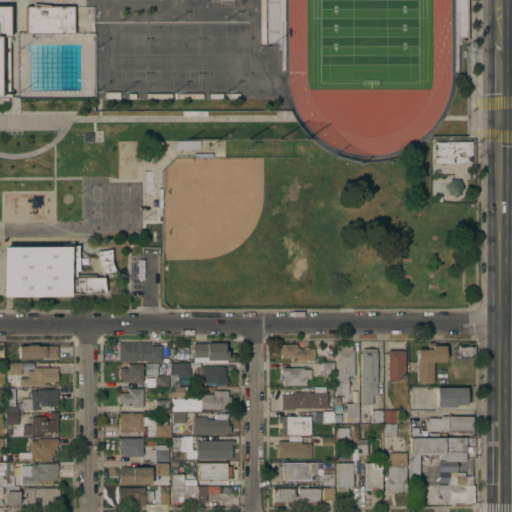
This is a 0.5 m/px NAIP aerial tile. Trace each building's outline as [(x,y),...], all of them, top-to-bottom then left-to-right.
[(262,0),(263,42),(278,43),(278,0),(262,0)] [(455,0),(465,0),(465,40),(455,40),(455,0)] [(25,6),(33,6),(32,3),(48,5),(48,6),(72,6),(72,27),(72,34),(49,34),(49,36),(32,36),(32,34),(24,34),(25,33),(25,6)] [(7,98),(0,97),(0,5),(8,6),(7,98)] [(471,140),(471,162),(434,162),(434,140),(471,140)] [(460,196),(460,180),(443,179),(443,196),(460,196)] [(2,296),(2,246),(69,246),(77,244),(77,256),(79,256),(79,270),(76,270),(76,273),(95,273),(95,276),(103,276),(104,292),(85,294),(69,291),(69,295),(2,296)] [(115,270),(99,273),(93,258),(97,256),(96,250),(111,248),(111,261),(115,270)] [(118,360),(118,342),(149,342),(152,345),(161,345),(161,360),(118,360)] [(227,342),(227,359),(206,359),(206,356),(193,356),(193,342),(227,342)] [(417,348),(427,349),(427,342),(431,342),(431,345),(444,345),(444,351),(446,351),(446,358),(444,358),(444,361),(432,361),(432,381),(416,381),(417,348)] [(296,343),(296,346),(298,346),(298,348),(313,347),(313,359),(296,359),(296,357),(281,357),(281,352),(279,352),(278,345),(281,345),(281,343),(296,343)] [(33,357),(33,358),(29,358),(29,357),(18,357),(18,345),(27,345),(27,344),(36,344),(36,345),(57,345),(57,357),(33,357)] [(174,359),(189,360),(189,345),(175,344),(174,359)] [(335,349),(340,349),(340,345),(352,345),(352,349),(353,349),(353,375),(347,375),(347,394),(336,394),(335,349)] [(473,356),(460,356),(460,358),(456,358),(456,354),(459,354),(459,345),(473,345),(473,356)] [(360,351),(361,351),(361,348),(376,348),(376,395),(371,395),(371,404),(360,404),(360,351)] [(387,349),(404,349),(404,375),(399,375),(399,379),(387,379),(387,349)] [(333,361),(333,373),(321,373),(321,361),(333,361)] [(171,386),(171,373),(172,373),(172,363),(189,362),(189,375),(178,376),(178,387),(171,387),(171,386)] [(8,373),(9,363),(21,363),(21,374),(8,373)] [(122,381),(122,378),(118,378),(118,367),(127,367),(127,363),(142,363),(142,381),(122,381)] [(154,374),(155,364),(166,364),(166,374),(154,374)] [(222,365),(222,374),(226,374),(226,384),(215,384),(215,382),(203,382),(203,379),(195,379),(195,366),(203,366),(203,365),(222,365)] [(19,385),(19,377),(34,377),(34,366),(57,366),(57,381),(44,381),(44,385),(19,385)] [(281,367),(302,367),(302,368),(310,368),(310,377),(305,377),(305,384),(283,384),(283,374),(281,374),(281,371),(279,371),(279,369),(281,369),(281,367)] [(168,375),(168,386),(155,386),(155,375),(168,375)] [(466,387),(466,404),(455,404),(455,406),(436,406),(436,386),(466,387)] [(184,387),(184,396),(172,396),(171,387),(178,387),(184,387)] [(57,389),(57,405),(52,405),(52,410),(39,409),(39,408),(21,408),(21,397),(30,397),(30,390),(36,390),(36,388),(57,389)] [(142,388),(142,406),(132,406),(132,403),(128,403),(128,405),(123,405),(123,403),(118,403),(118,392),(128,392),(128,388),(142,388)] [(214,409),(214,408),(200,408),(200,394),(212,394),(212,390),(227,390),(227,395),(230,395),(230,403),(227,403),(227,408),(214,409)] [(293,391),(326,391),(326,407),(293,407),(293,408),(281,408),(281,393),(293,393),(293,391)] [(168,399),(168,411),(155,411),(155,399),(168,399)] [(5,412),(5,411),(5,402),(15,402),(15,411),(18,411),(18,412),(5,412)] [(345,402),(358,402),(358,420),(345,420),(345,402)] [(382,409),(382,422),(371,422),(371,414),(368,414),(368,409),(382,409)] [(397,409),(397,421),(395,421),(395,422),(383,422),(383,409),(397,409)] [(333,411),(333,421),(321,421),(321,420),(316,420),(315,411),(333,411)] [(18,423),(5,423),(5,412),(18,412),(18,423)] [(31,416),(45,416),(45,420),(49,420),(49,412),(57,412),(57,431),(41,431),(41,434),(31,434),(31,416)] [(119,431),(119,425),(118,425),(118,420),(119,420),(119,412),(142,412),(142,431),(119,431)] [(172,412),(184,412),(184,432),(172,432),(172,412)] [(227,412),(227,424),(230,424),(230,433),(211,433),(211,434),(192,434),(192,416),(205,416),(204,412),(227,412)] [(309,415),(309,433),(280,433),(280,432),(277,432),(277,416),(280,416),(280,415),(309,415)] [(428,430),(428,425),(425,425),(425,420),(428,420),(428,417),(441,417),(441,415),(472,415),(472,431),(428,430)] [(155,418),(165,418),(165,424),(170,424),(170,433),(163,433),(163,435),(155,435),(155,418)] [(383,423),(395,423),(395,436),(383,436),(383,423)] [(146,427),(154,427),(154,437),(146,437),(146,427)] [(181,436),(181,446),(171,446),(171,436),(181,436)] [(331,436),(331,445),(321,445),(321,436),(331,436)] [(408,460),(408,452),(409,452),(409,436),(465,436),(465,460),(444,460),(444,459),(439,459),(439,454),(418,454),(418,460),(408,460)] [(30,439),(37,439),(37,437),(57,437),(57,444),(56,444),(56,449),(53,449),(53,454),(51,454),(51,461),(39,461),(39,458),(30,458),(30,456),(28,456),(28,454),(30,454),(30,439)] [(142,437),(142,451),(143,452),(143,454),(142,454),(142,456),(121,456),(121,452),(118,452),(118,449),(118,445),(119,444),(119,437),(142,437)] [(185,458),(185,448),(195,448),(195,439),(233,439),(233,444),(230,444),(230,458),(185,458)] [(277,457),(277,448),(276,448),(276,442),(277,442),(277,440),(300,440),(300,443),(311,443),(310,457),(277,457)] [(149,460),(149,449),(154,448),(154,444),(168,444),(168,455),(170,454),(170,460),(149,460)] [(387,452),(405,452),(405,491),(388,491),(387,452)] [(433,485),(432,456),(417,456),(418,479),(416,479),(416,486),(433,485)] [(410,485),(410,476),(408,476),(408,460),(418,460),(418,485),(418,487),(410,487),(410,485)] [(168,462),(167,475),(154,474),(154,461),(168,462)] [(277,472),(277,465),(281,465),(281,461),(320,461),(321,468),(316,468),(316,473),(312,473),(312,474),(309,474),(309,478),(281,479),(281,476),(277,476),(277,472)] [(57,462),(57,468),(56,468),(56,479),(50,479),(50,480),(47,480),(47,478),(39,479),(39,483),(30,483),(30,484),(27,484),(27,483),(21,483),(21,475),(30,475),(29,464),(36,464),(36,462),(57,462)] [(197,479),(198,462),(226,462),(226,465),(230,465),(230,476),(226,476),(226,479),(197,479)] [(335,462),(351,462),(351,487),(345,487),(345,490),(335,491),(335,462)] [(380,490),(371,490),(371,486),(365,486),(365,462),(381,462),(380,490)] [(119,483),(119,466),(150,466),(150,483),(119,483)] [(333,485),(330,485),(330,484),(322,484),(322,473),(329,473),(329,468),(333,468),(333,485)] [(171,486),(171,474),(182,474),(182,486),(171,486)] [(5,487),(5,485),(17,485),(17,486),(19,486),(19,504),(5,504),(5,487)] [(472,485),(472,503),(449,503),(449,494),(444,494),(445,485),(472,485)] [(144,486),(144,490),(152,490),(152,500),(143,500),(143,503),(117,503),(117,486),(144,486)] [(206,501),(196,501),(196,503),(171,503),(171,486),(182,486),(206,486),(206,501)] [(58,487),(58,497),(56,497),(56,505),(25,505),(25,487),(58,487)] [(319,505),(305,505),(305,501),(299,502),(299,503),(292,503),(292,501),(286,501),(286,504),(272,505),(272,488),(294,487),(294,495),(298,495),(297,487),(319,487),(319,505)] [(333,487),(333,499),(322,499),(322,487),(333,487)] [(419,504),(410,505),(409,488),(418,487),(419,504)] [(168,503),(160,503),(159,491),(168,491),(168,503)]
